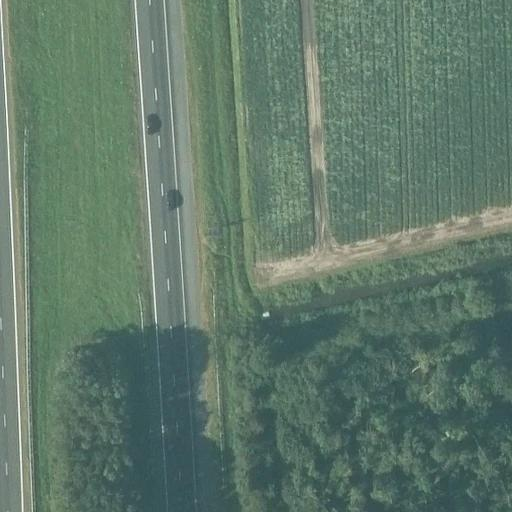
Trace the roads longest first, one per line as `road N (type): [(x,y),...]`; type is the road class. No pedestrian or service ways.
road 1 (motorway): [(181,511),(147,0)]
road 2 (track): [(273,365),(511,307)]
road 3 (track): [(424,327),(446,511)]
road 4 (motorway): [(0,338),(6,511)]
